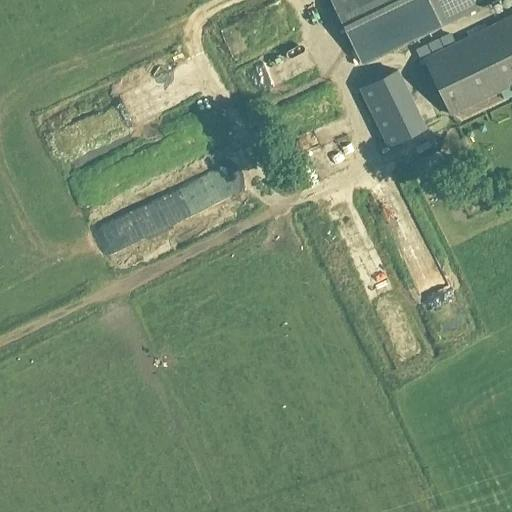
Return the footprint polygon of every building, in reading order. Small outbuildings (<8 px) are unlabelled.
[(497,0),(331,0),(363,65),(497,0)] [(511,16),(423,60),(451,116),(511,86),(511,16)] [(394,70),(361,87),(392,146),(425,129),(394,70)] [(127,240),(243,194),(207,101),(86,149),(94,169),(64,180),(76,211),(95,204),(100,218),(116,212),(127,240)] [(304,111),(279,120),(284,134),(309,125),(304,111)] [(315,149),(345,134),(335,115),(306,130),(315,149)] [(391,178),(368,187),(389,243),(413,234),(391,178)] [(231,226),(238,237),(249,230),(242,219),(231,226)] [(125,249),(121,235),(109,238),(113,252),(125,249)] [(403,258),(418,252),(413,241),(398,247),(403,258)]
